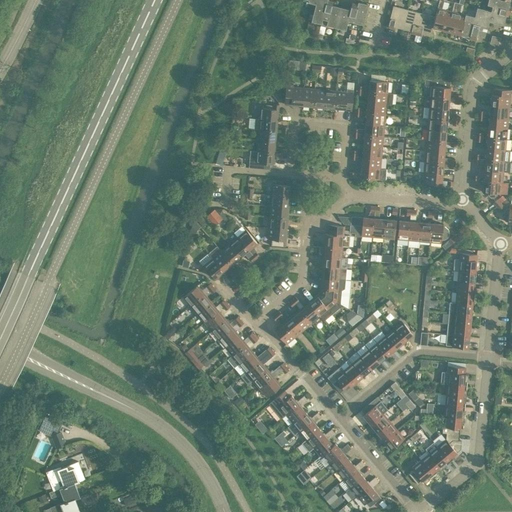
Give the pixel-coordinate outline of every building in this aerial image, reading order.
[(432,27),(442,30),(447,10),(442,9),(444,0),(439,0),(435,17),(432,27)] [(489,21),(503,25),(509,0),(510,0),(509,0),(488,0),(487,5),(492,6),(491,11),(487,10),(484,20),(489,21)] [(322,19),(325,19),(329,4),(326,4),(316,1),(316,4),(311,21),(321,23),(322,19)] [(351,10),(348,20),(363,24),(368,5),(358,2),(358,4),(352,3),(350,10),(351,10)] [(442,30),(451,32),(458,3),(454,2),(452,11),(447,10),(442,30)] [(451,32),(460,34),(466,14),(465,14),(465,15),(461,13),(463,4),(458,3),(451,32)] [(329,4),(325,19),(328,20),(327,25),(336,27),(341,8),(329,4)] [(393,27),(402,29),(407,10),(393,6),(388,27),(393,29),(393,27)] [(475,17),(466,14),(460,34),(461,34),(469,36),(469,38),(475,40),(478,29),(481,30),(482,27),(487,28),(489,21),(484,20),(487,10),(477,7),(475,17)] [(348,20),(350,10),(341,8),(336,27),(345,30),(348,20)] [(421,13),(407,10),(402,29),(411,32),(411,33),(416,35),(421,13)] [(435,17),(421,13),(416,35),(421,36),(421,34),(430,36),(432,27),(435,17)] [(338,68),(330,67),(330,75),(337,76),(338,68)] [(430,96),(449,98),(450,87),(449,87),(450,81),(425,79),(424,85),(431,86),(430,96)] [(369,80),(369,86),(362,85),(362,86),(357,85),(357,90),(387,92),(388,81),(369,80)] [(302,106),(304,88),(293,87),(293,84),(286,84),(284,104),(291,104),(291,105),(302,106)] [(314,89),(304,88),(302,106),(313,107),(314,89)] [(313,107),(324,108),(325,90),(314,89),(313,107)] [(346,89),(346,92),(336,91),(335,109),(351,110),(353,89),(346,89)] [(494,89),(494,95),(492,94),(491,105),(509,107),(510,96),(511,90),(494,89)] [(336,91),(325,90),(324,108),(335,109),(336,91)] [(368,96),(367,102),(386,103),(386,104),(392,104),(393,93),(387,92),(357,90),(356,95),(361,95),(361,96),(368,96)] [(430,96),(429,107),(448,109),(449,98),(430,96)] [(367,102),(366,112),(385,114),(386,104),(386,103),(367,102)] [(260,107),(259,118),(277,120),(279,105),(274,104),(273,109),(260,107)] [(508,118),(509,107),(491,105),(490,116),(508,118)] [(429,107),(428,118),(447,120),(448,109),(429,107)] [(384,125),(385,114),(366,112),(365,123),(384,125)] [(490,116),(489,127),(507,129),(508,118),(490,116)] [(254,129),(258,129),(276,131),(277,120),(259,118),(255,118),(254,129)] [(446,130),(447,120),(428,118),(427,129),(446,130)] [(353,129),(353,133),(358,134),(364,134),(383,136),(384,125),(365,123),(365,129),(358,128),(358,129),(353,129)] [(489,127),(488,138),(506,139),(507,129),(489,127)] [(258,129),(257,140),(275,142),(276,131),(258,129)] [(427,129),(426,139),(445,141),(446,130),(427,129)] [(364,134),(363,145),(382,146),(383,136),(364,134)] [(505,150),(506,139),(488,138),(487,148),(505,150)] [(444,152),(445,141),(426,139),(425,150),(444,152)] [(274,153),(275,142),(257,140),(256,151),(274,153)] [(363,145),(362,156),(381,157),(382,146),(363,145)] [(486,159),(509,161),(510,150),(505,150),(487,148),(486,159)] [(256,151),(250,150),(249,167),(269,169),(270,163),(273,164),(274,153),(256,151)] [(425,150),(424,161),(455,164),(455,160),(450,159),(444,158),(444,152),(425,150)] [(380,168),(381,157),(362,156),(361,166),(380,168)] [(486,159),(480,159),(474,158),(474,163),(479,163),(479,164),(485,164),(485,170),(503,172),(509,172),(510,162),(509,162),(509,161),(486,159)] [(454,169),(455,164),(424,161),(423,172),(442,174),(443,168),(449,169),(449,168),(454,169)] [(380,168),(361,166),(360,177),(385,180),(386,169),(380,168)] [(502,182),(503,172),(485,170),(484,180),(502,182)] [(442,174),(423,172),(422,183),(441,185),(442,174)] [(496,195),(496,193),(501,194),(502,182),(484,180),(483,192),(488,193),(488,195),(491,198),(493,198),(496,195)] [(272,184),(271,195),(289,197),(290,185),(272,184)] [(288,208),(289,197),(271,195),(270,206),(288,208)] [(493,203),(495,206),(500,202),(504,198),(502,196),(493,203)] [(506,221),(508,221),(508,222),(511,222),(511,203),(510,204),(509,209),(507,208),(503,210),(502,214),(503,218),(506,221)] [(270,206),(269,217),(287,218),(288,208),(270,206)] [(372,237),(373,237),(375,207),(371,206),(370,212),(369,211),(369,217),(363,217),(351,216),(351,224),(362,225),(361,236),(371,237),(371,239),(372,239),(372,237)] [(379,212),(379,207),(375,207),(373,237),(384,238),(385,219),(379,218),(379,212)] [(214,225),(222,219),(214,209),(206,216),(214,225)] [(287,229),(287,218),(269,217),(268,227),(287,229)] [(385,219),(384,238),(394,239),(396,220),(385,219)] [(409,240),(410,221),(399,220),(397,244),(409,245),(409,240)] [(421,222),(410,221),(409,240),(419,241),(421,222)] [(419,241),(429,242),(430,238),(431,232),(432,223),(421,222),(419,241)] [(444,227),(443,226),(443,224),(432,223),(431,232),(430,238),(429,242),(441,243),(441,240),(443,240),(447,238),(449,234),(448,229),(444,227)] [(325,233),(324,245),(342,247),(342,246),(349,247),(350,236),(344,236),(344,226),(330,225),(329,234),(325,233)] [(285,246),(285,244),(287,229),(268,227),(267,238),(270,238),(269,244),(285,246)] [(255,252),(253,247),(258,244),(246,230),(237,237),(255,258),(259,256),(255,252)] [(249,259),(249,258),(252,261),(255,258),(237,237),(229,244),(241,258),(245,254),(249,259)] [(232,265),(241,258),(229,244),(221,251),(232,265)] [(341,257),(342,247),(324,245),(323,256),(341,257)] [(224,271),(232,265),(221,251),(217,246),(208,253),(212,258),(224,271)] [(475,272),(476,261),(477,255),(460,253),(459,259),(454,259),(453,270),(458,270),(475,272)] [(323,256),(322,266),(346,268),(347,258),(341,258),(341,257),(323,256)] [(215,279),(224,271),(212,258),(200,268),(203,271),(207,268),(215,279)] [(322,266),(321,277),(345,279),(346,268),(322,266)] [(458,270),(457,281),(474,282),(475,272),(458,270)] [(321,277),(320,292),(325,295),(340,304),(341,290),(344,288),(345,279),(321,277)] [(473,293),(474,282),(457,281),(456,292),(473,293)] [(183,297),(190,305),(204,294),(197,285),(183,297)] [(319,292),(308,302),(320,316),(324,321),(343,305),(340,304),(325,295),(320,292),(319,292)] [(472,304),(473,293),(456,292),(455,302),(472,304)] [(190,305),(197,314),(211,302),(204,294),(190,305)] [(218,311),(211,302),(197,314),(204,322),(218,311)] [(312,323),(320,316),(308,302),(300,309),(312,323)] [(471,315),(472,304),(455,302),(455,303),(449,302),(448,313),(471,315)] [(303,330),(312,323),(300,309),(292,316),(303,330)] [(351,323),(352,326),(363,317),(351,310),(347,313),(353,321),(351,323)] [(204,322),(211,330),(225,319),(218,311),(204,322)] [(470,325),(471,315),(448,313),(447,323),(470,325)] [(292,316),(283,322),(295,337),(303,330),(292,316)] [(232,327),(236,323),(237,323),(240,320),(238,317),(229,324),(225,319),(211,330),(218,339),(232,327)] [(402,321),(393,328),(404,341),(412,334),(402,321)] [(286,344),(295,337),(283,322),(274,330),(286,344)] [(447,323),(446,334),(469,336),(470,325),(447,323)] [(218,339),(225,347),(239,335),(232,327),(218,339)] [(393,328),(385,335),(396,348),(404,341),(393,328)] [(420,338),(420,343),(420,345),(427,345),(428,333),(421,332),(420,338)] [(468,347),(469,336),(446,334),(445,345),(468,347)] [(225,347),(232,355),(246,344),(239,335),(225,347)] [(387,355),(396,348),(385,335),(377,342),(387,355)] [(377,342),(368,349),(379,362),(387,355),(377,342)] [(232,355),(239,364),(253,352),(246,344),(232,355)] [(185,352),(192,361),(197,357),(189,348),(185,352)] [(371,369),(379,362),(368,349),(360,356),(371,369)] [(260,360),(253,352),(239,364),(246,372),(260,360)] [(327,352),(321,357),(330,368),(336,362),(327,352)] [(360,356),(352,363),(363,376),(371,369),(360,356)] [(197,357),(192,361),(196,366),(201,362),(197,357)] [(213,362),(210,359),(204,364),(207,367),(213,362)] [(246,372),(253,380),(267,369),(260,360),(246,372)] [(273,377),(282,370),(286,367),(283,363),(279,366),(270,373),(267,369),(253,380),(259,388),(273,377)] [(354,383),(363,376),(352,363),(343,370),(354,383)] [(345,390),(354,383),(343,370),(340,366),(327,377),(339,392),(344,388),(345,390)] [(447,366),(447,372),(441,371),(440,383),(447,383),(464,384),(464,380),(467,381),(468,374),(465,373),(465,367),(447,366)] [(281,385),(273,377),(259,388),(267,397),(281,385)] [(447,383),(446,394),(466,396),(466,389),(463,389),(464,384),(447,383)] [(401,398),(405,394),(399,387),(395,391),(401,398)] [(281,418),(285,414),(298,404),(300,406),(303,403),(300,399),(296,402),(291,395),(290,396),(285,390),(269,404),(281,418)] [(446,394),(445,405),(462,406),(462,402),(465,402),(466,396),(446,394)] [(285,414),(292,423),(305,412),(300,406),(298,404),(285,414)] [(363,415),(370,424),(383,413),(376,405),(363,415)] [(445,405),(444,415),(464,417),(464,411),(461,410),(462,406),(445,405)] [(292,423),(299,431),(312,420),(314,422),(317,420),(314,415),(310,418),(305,412),(292,423)] [(370,424),(376,432),(389,421),(383,413),(370,424)] [(463,424),(464,417),(444,415),(443,426),(442,433),(446,433),(459,434),(460,423),(463,424)] [(41,425),(57,432),(62,423),(45,416),(41,425)] [(262,433),(266,428),(258,419),(253,424),(262,433)] [(299,431),(306,439),(319,429),(314,422),(312,420),(299,431)] [(396,429),(389,421),(376,432),(383,440),(396,429)] [(306,439),(301,443),(309,452),(313,448),(326,437),(328,439),(331,436),(327,432),(324,435),(319,429),(306,439)] [(396,429),(383,440),(391,449),(404,438),(396,429)] [(61,431),(51,435),(56,449),(66,444),(61,431)] [(283,431),(274,438),(277,441),(285,434),(283,431)] [(459,440),(459,434),(446,433),(446,439),(437,447),(447,460),(451,457),(453,459),(458,455),(456,452),(460,449),(461,441),(459,440)] [(333,445),(328,439),(326,437),(313,448),(320,456),(322,454),(333,445)] [(344,454),(347,451),(344,447),(340,449),(335,443),(333,445),(322,454),(320,456),(318,458),(325,467),(329,463),(329,462),(342,452),(344,454)] [(437,447),(428,453),(441,469),(446,464),(444,462),(447,460),(437,447)] [(329,463),(336,471),(349,460),(344,454),(342,452),(329,462),(329,463)] [(428,453),(420,460),(431,473),(434,470),(436,473),(441,469),(428,453)] [(358,470),(361,468),(357,463),(354,466),(349,460),(336,471),(343,479),(356,468),(358,470)] [(428,476),(431,473),(420,460),(412,467),(413,469),(409,473),(418,484),(423,480),(424,483),(430,478),(428,476)] [(78,461),(67,466),(52,471),(54,475),(48,477),(50,483),(54,490),(75,483),(85,479),(78,461)] [(343,479),(350,487),(363,477),(358,470),(356,468),(343,479)] [(308,473),(300,479),(304,484),(312,477),(308,473)] [(371,487),(375,484),(371,480),(368,483),(363,477),(350,487),(345,491),(352,499),(357,496),(370,485),(371,487)] [(62,494),(65,502),(67,501),(75,498),(75,499),(80,497),(75,483),(54,490),(49,492),(51,498),(62,494)] [(377,493),(371,487),(370,485),(357,496),(364,504),(366,502),(369,507),(380,498),(377,493)] [(323,496),(330,504),(339,497),(332,489),(323,496)] [(80,497),(75,499),(75,498),(67,501),(65,502),(50,507),(51,511),(54,511),(62,509),(62,511),(80,511),(85,510),(80,497)] [(334,501),(330,504),(334,509),(338,506),(334,501)]
